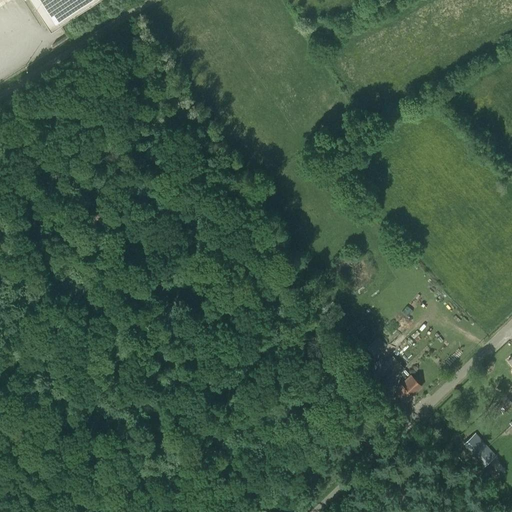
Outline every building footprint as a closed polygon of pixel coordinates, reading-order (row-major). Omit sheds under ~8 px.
[(31,0),(50,30),(51,31),(62,24),(99,0),(31,0)] [(366,348),(373,356),(386,345),(379,337),(366,348)] [(367,370),(384,388),(405,368),(396,359),(388,366),(380,357),(370,367),(367,370)] [(395,390),(405,401),(421,387),(410,376),(395,390)] [(511,389),(498,401),(499,403),(492,408),(499,416),(511,405),(511,389)] [(481,456),(485,452),(483,450),(487,444),(476,433),(467,443),(481,456)]
